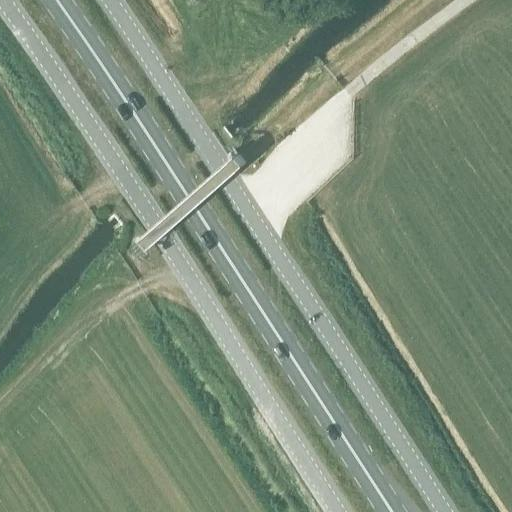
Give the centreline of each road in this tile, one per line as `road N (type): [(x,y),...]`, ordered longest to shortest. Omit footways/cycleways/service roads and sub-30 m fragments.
road 1 (unclassified): [(338,511),(1,0)]
road 2 (unclassified): [(443,511),(109,0)]
road 3 (primary): [(389,511),(56,0)]
road 4 (track): [(0,271),(38,232),(125,179)]
